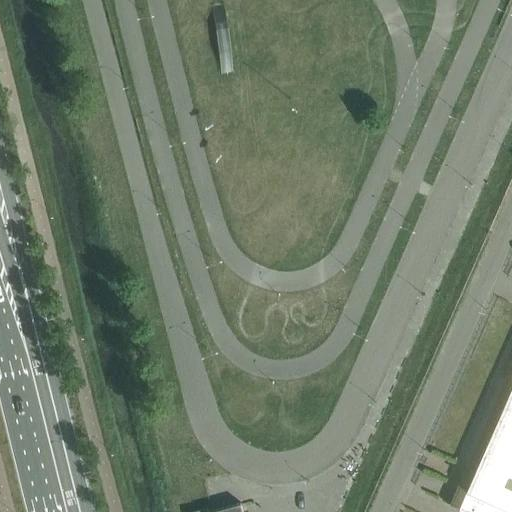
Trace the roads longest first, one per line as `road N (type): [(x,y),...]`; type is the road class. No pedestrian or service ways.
road 1 (unclassified): [(378,511),(508,233)]
road 2 (primary): [(0,231),(68,511)]
